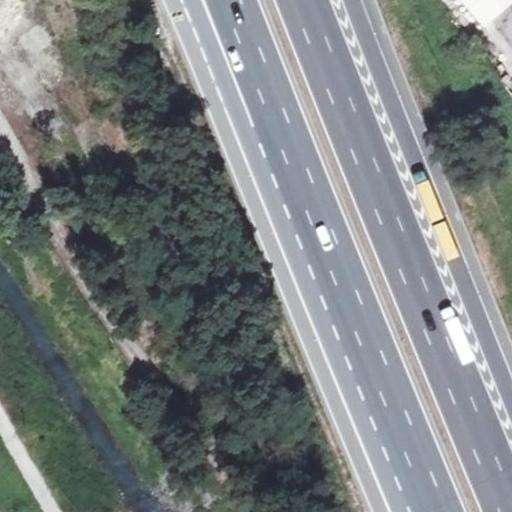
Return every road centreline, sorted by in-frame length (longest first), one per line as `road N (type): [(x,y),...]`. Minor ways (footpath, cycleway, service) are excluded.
road 1 (motorway): [(511,489),(309,0)]
road 2 (motorway): [(511,403),(351,0)]
road 3 (motorway): [(179,0),(266,200),(331,277)]
road 4 (motorway): [(224,0),(331,277)]
road 5 (motorway): [(331,277),(434,511)]
